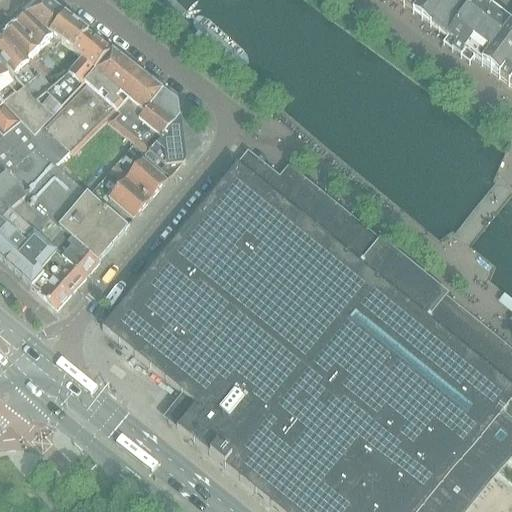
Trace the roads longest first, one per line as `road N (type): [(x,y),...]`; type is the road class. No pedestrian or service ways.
road 1 (residential): [(66,335),(240,123),(86,0)]
road 2 (secondary): [(231,511),(119,423),(31,368)]
road 3 (secondary): [(31,368),(89,437),(183,511)]
road 4 (residential): [(497,113),(355,0)]
